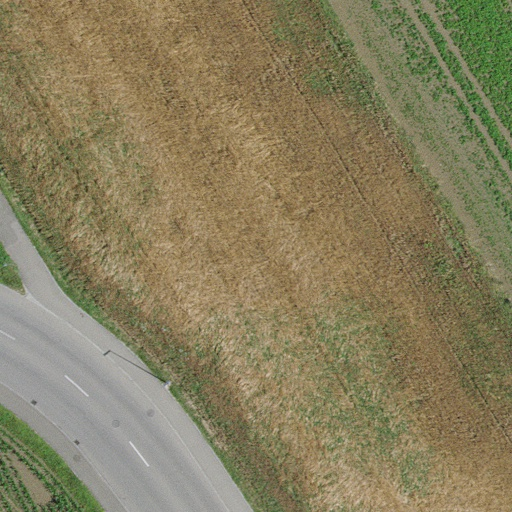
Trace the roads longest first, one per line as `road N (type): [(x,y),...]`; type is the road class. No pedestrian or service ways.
road 1 (tertiary): [(179,511),(135,448),(71,380),(0,328)]
road 2 (track): [(71,380),(60,328),(0,219)]
